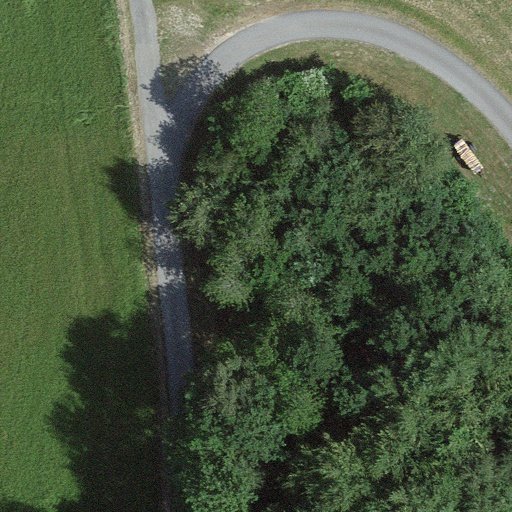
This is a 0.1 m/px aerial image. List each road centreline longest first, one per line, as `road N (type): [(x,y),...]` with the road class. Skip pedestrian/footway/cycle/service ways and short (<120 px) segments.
road 1 (residential): [(158,142),(198,88),(249,43),(337,22),(420,47),(511,122)]
road 2 (unclassified): [(176,511),(183,324),(158,142)]
road 3 (track): [(137,0),(158,142)]
